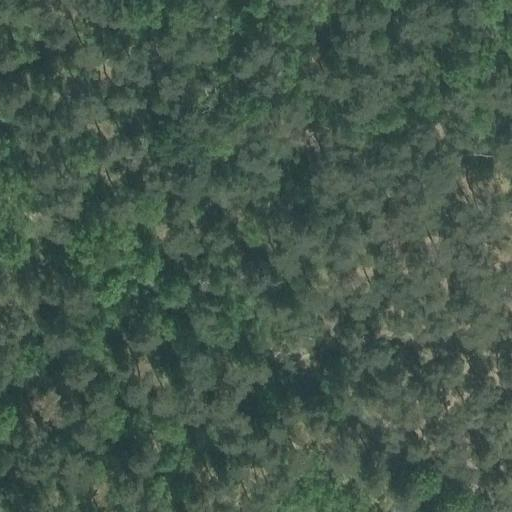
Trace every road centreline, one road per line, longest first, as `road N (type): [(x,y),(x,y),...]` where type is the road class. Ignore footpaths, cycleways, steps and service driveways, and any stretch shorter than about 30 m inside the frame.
road 1 (track): [(190,284),(511,511)]
road 2 (track): [(0,168),(190,284)]
